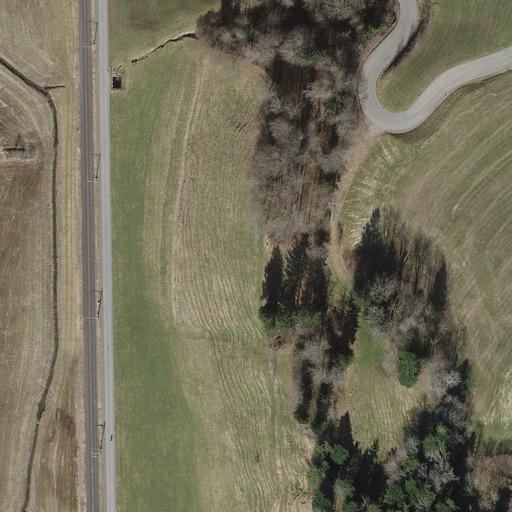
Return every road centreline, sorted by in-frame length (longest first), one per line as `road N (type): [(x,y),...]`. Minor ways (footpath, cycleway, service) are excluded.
road 1 (track): [(379,119),(348,167),(339,213),(338,274),(355,303),(338,490)]
road 2 (track): [(275,130),(260,186),(261,305),(275,419),(271,511)]
road 3 (unclassified): [(395,0),(397,25),(365,79),(367,104),(379,119),(415,122),(446,86),(511,56)]
